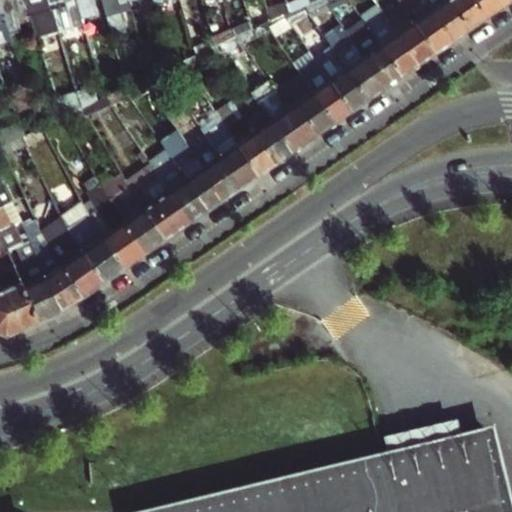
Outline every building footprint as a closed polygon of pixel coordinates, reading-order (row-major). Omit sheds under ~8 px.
[(26,10),(23,0),(0,0),(0,10),(1,15),(3,22),(5,21),(10,34),(23,31),(17,12),(26,10)] [(49,0),(23,0),(26,10),(27,15),(29,15),(36,35),(49,33),(41,4),(50,2),(49,0)] [(49,0),(50,2),(51,9),(54,8),(60,30),(73,27),(66,0),(49,0)] [(75,0),(76,3),(78,2),(83,17),(96,14),(91,0),(75,0)] [(103,0),(109,18),(123,14),(119,0),(103,0)] [(128,0),(133,14),(146,11),(143,0),(128,0)] [(453,41),(424,0),(421,0),(407,9),(437,52),(453,41)] [(424,0),(453,41),(471,29),(450,0),(424,0)] [(488,17),(475,0),(450,0),(471,29),(488,17)] [(475,0),(488,17),(505,6),(500,0),(475,0)] [(437,52),(407,9),(403,4),(386,15),(420,64),(437,52)] [(287,5),(268,14),(270,22),(275,20),(286,14),(289,13),(287,5)] [(296,29),(307,24),(303,19),(311,15),(310,13),(305,6),(289,13),(286,14),(292,23),(296,29)] [(364,20),(365,22),(403,75),(420,64),(386,15),(381,7),(364,20)] [(126,26),(123,14),(109,18),(112,29),(126,26)] [(268,14),(248,22),(250,31),(266,23),(270,22),(268,14)] [(292,23),(286,14),(275,20),(270,22),(266,23),(271,31),(276,29),(292,23)] [(3,22),(1,15),(0,15),(0,43),(12,40),(10,34),(5,21),(3,22)] [(303,19),(307,24),(315,20),(311,15),(303,19)] [(323,32),(331,44),(369,99),(387,87),(349,33),(340,21),(323,32)] [(250,31),(248,22),(229,31),(232,40),(239,36),(250,31)] [(349,33),(387,87),(403,75),(365,22),(349,33)] [(239,36),(244,44),(272,31),(271,31),(266,23),(250,31),(239,36)] [(214,48),(221,45),(225,43),(232,40),(229,31),(211,40),(214,48)] [(232,40),(225,43),(230,50),(226,52),(229,57),(247,48),(244,44),(239,36),(232,40)] [(214,48),(211,40),(192,48),(194,57),(201,54),(214,48)] [(314,56),(318,61),(352,111),(369,99),(331,44),(314,56)] [(292,60),(300,72),(335,123),(352,111),(318,61),(314,56),(309,48),(292,60)] [(201,54),(194,57),(182,63),(187,70),(191,68),(194,72),(209,65),(201,54)] [(182,63),(173,67),(164,72),(168,78),(187,70),(182,63)] [(149,87),(168,78),(164,72),(150,78),(145,80),(149,87)] [(288,89),(280,95),(311,140),(335,123),(300,72),(285,84),(288,89)] [(143,89),(149,87),(145,80),(129,87),(126,89),(134,101),(147,95),(143,89)] [(288,89),(285,84),(276,90),(280,95),(288,89)] [(311,140),(280,95),(276,90),(273,85),(256,97),(294,151),(311,140)] [(116,110),(135,102),(134,101),(126,89),(108,97),(107,97),(114,107),(116,110)] [(84,108),(80,94),(60,103),(60,105),(65,117),(84,108)] [(249,112),(244,115),(277,163),(294,151),(256,97),(255,95),(243,104),(249,112)] [(107,97),(91,105),(96,115),(114,107),(107,97)] [(216,111),(220,117),(260,175),(277,163),(244,115),(232,99),(216,111)] [(45,126),(46,125),(65,117),(60,105),(40,115),(42,120),(45,126)] [(203,129),(243,187),(260,175),(220,117),(203,129)] [(45,126),(42,120),(22,128),(25,135),(45,126)] [(45,126),(25,135),(23,136),(29,147),(52,137),(46,125),(45,126)] [(202,127),(185,138),(226,198),(243,187),(203,129),(202,127)] [(180,131),(163,143),(169,151),(210,210),(226,198),(185,138),(180,131)] [(152,162),(154,164),(193,221),(210,210),(169,151),(152,162)] [(154,164),(128,181),(131,187),(167,239),(193,221),(154,164)] [(101,182),(98,176),(84,185),(88,191),(101,182)] [(131,187),(128,181),(126,177),(113,182),(119,194),(117,194),(122,202),(114,206),(116,208),(128,227),(146,253),(167,239),(131,187)] [(116,208),(114,206),(111,204),(103,187),(101,182),(88,191),(86,193),(90,198),(84,202),(92,218),(126,267),(146,253),(128,227),(116,208)] [(113,182),(103,187),(111,204),(114,206),(122,202),(117,194),(119,194),(113,182)] [(0,206),(4,204),(11,201),(1,183),(0,183),(0,206)] [(90,244),(83,249),(105,281),(126,267),(92,218),(84,202),(76,186),(69,189),(77,205),(68,211),(79,228),(90,244)] [(0,229),(13,223),(20,220),(11,201),(4,204),(6,209),(3,210),(6,217),(0,220),(0,229)] [(42,231),(27,201),(21,204),(35,234),(42,231)] [(0,253),(8,250),(29,240),(28,237),(20,220),(13,223),(16,228),(12,230),(15,236),(1,243),(0,241),(0,253)] [(90,244),(79,228),(71,233),(83,249),(90,244)] [(29,240),(33,247),(64,310),(85,296),(51,247),(46,240),(42,231),(35,234),(28,237),(29,240)] [(105,281),(83,249),(71,233),(51,247),(85,296),(105,281)] [(31,281),(24,284),(41,320),(63,310),(64,310),(33,247),(25,250),(28,255),(20,258),(31,281)] [(31,281),(20,258),(14,261),(20,274),(24,284),(31,281)] [(24,284),(20,274),(0,283),(0,331),(8,334),(41,320),(24,284)] [(506,511),(487,433),(159,511),(506,511)]
